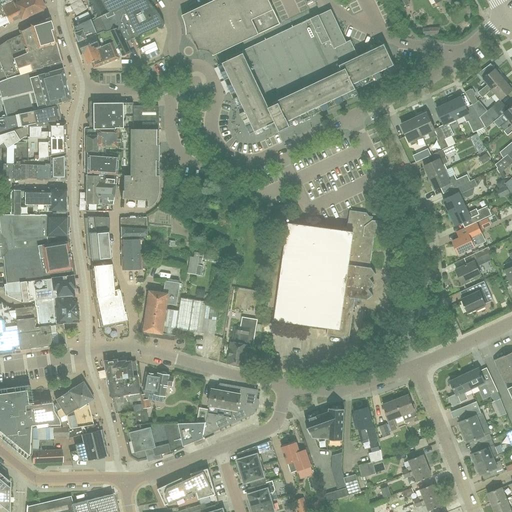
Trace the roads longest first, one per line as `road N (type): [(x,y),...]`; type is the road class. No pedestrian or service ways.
road 1 (residential): [(87,356),(73,185),(81,90)]
road 2 (residential): [(415,366),(407,330),(423,255),(388,173)]
road 3 (residential): [(131,348),(113,245),(119,177)]
road 4 (residential): [(474,511),(415,366)]
road 5 (unclassified): [(287,384),(336,392),(415,366)]
road 6 (residential): [(122,479),(87,356)]
road 7 (residential): [(354,117),(421,85),(463,53)]
road 8 (residential): [(221,150),(197,164),(178,151),(161,81)]
road 9 (residential): [(463,53),(393,43),(366,0)]
